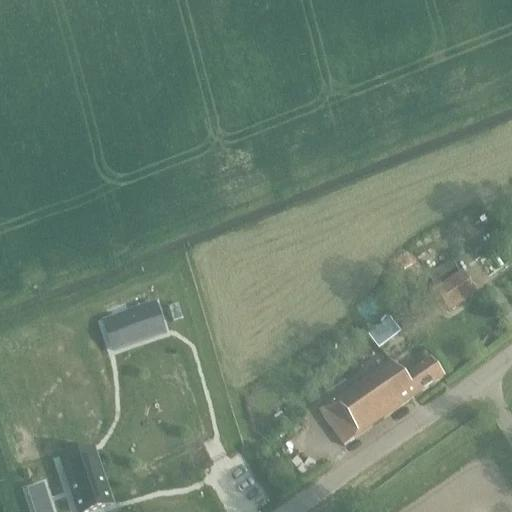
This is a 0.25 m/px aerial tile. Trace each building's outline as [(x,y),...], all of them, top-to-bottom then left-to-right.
[(450,313),(477,294),(463,272),(435,291),(450,313)] [(155,308),(111,322),(120,349),(164,335),(155,308)] [(399,331),(390,319),(368,337),(377,349),(399,331)] [(390,364),(384,368),(318,414),(344,448),(443,379),(429,362),(403,380),(390,364)] [(95,462),(64,473),(76,511),(96,511),(110,507),(95,462)]
